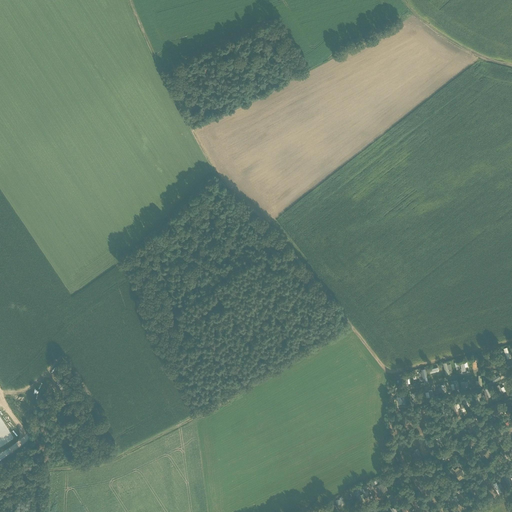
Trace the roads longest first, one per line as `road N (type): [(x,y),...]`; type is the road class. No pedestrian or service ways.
road 1 (track): [(511,341),(388,370),(352,324),(151,439),(99,462),(0,485)]
road 2 (track): [(129,0),(213,170),(352,324)]
road 3 (track): [(0,393),(41,380),(57,357),(51,314),(167,218)]
road 4 (track): [(511,65),(439,34),(403,0)]
